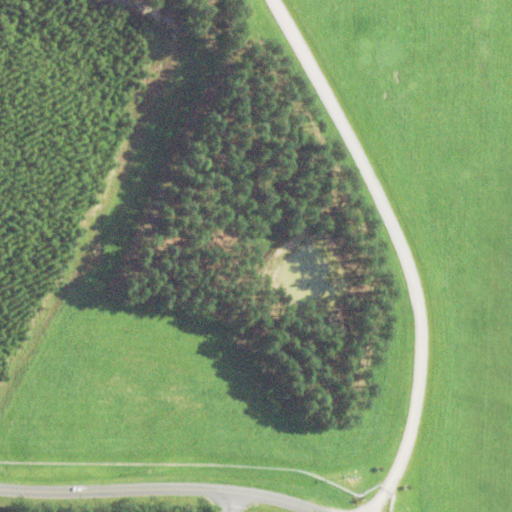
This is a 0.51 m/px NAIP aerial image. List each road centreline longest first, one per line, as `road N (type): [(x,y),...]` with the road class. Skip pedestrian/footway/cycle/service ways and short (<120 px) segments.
road 1 (residential): [(264,0),(403,239),(419,360),(398,477),(382,511)]
road 2 (tertiary): [(316,511),(226,490),(0,487)]
